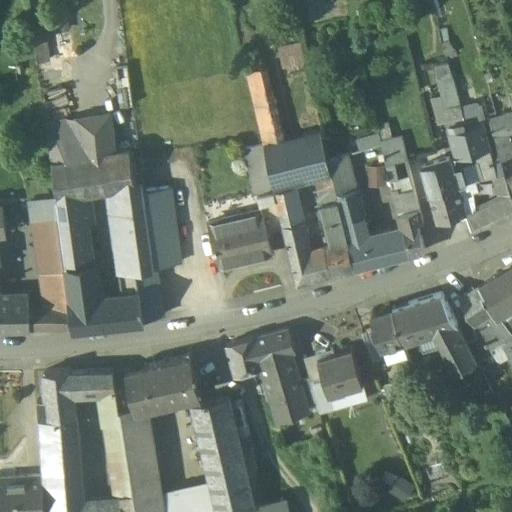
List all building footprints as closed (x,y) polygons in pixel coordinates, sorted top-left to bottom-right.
[(45,24),(32,26),(37,62),(50,60),(45,24)] [(454,40),(442,43),(446,56),(456,52),(454,40)] [(301,42),(279,48),(283,67),(305,62),(301,42)] [(433,65),(444,104),(460,100),(449,60),(433,65)] [(280,140),(263,68),(247,71),(264,144),(280,140)] [(461,105),(446,108),(449,125),(466,122),(461,105)] [(109,112),(48,123),(54,161),(115,151),(109,112)] [(511,112),(490,119),(501,160),(511,157),(511,146),(509,137),(511,135),(511,112)] [(466,122),(449,125),(453,141),(457,157),(473,152),(473,149),(490,145),(483,122),(467,127),(466,122)] [(280,140),(264,144),(275,189),(295,183),(318,177),(332,173),(329,159),(321,128),(280,140)] [(360,148),(381,141),(378,130),(356,137),(360,148)] [(402,138),(383,144),(388,162),(407,158),(402,138)] [(264,144),(246,148),(256,195),(258,195),(275,190),(275,189),(264,144)] [(490,145),(473,149),(473,152),(477,166),(494,162),(490,145)] [(115,151),(54,161),(59,197),(59,199),(81,195),(122,188),(137,185),(131,149),(115,151)] [(364,149),(348,154),(351,167),(371,162),(364,149)] [(348,154),(329,159),(332,173),(333,173),(338,193),(357,189),(351,167),(348,154)] [(451,157),(422,165),(431,194),(459,185),(451,157)] [(500,197),(476,208),(479,217),(477,218),(480,225),(511,210),(511,195),(507,177),(506,175),(501,160),(494,162),(497,176),(494,177),(500,197)] [(494,162),(477,166),(481,180),(494,177),(497,176),(494,162)] [(332,173),(318,177),(324,203),(339,198),(338,193),(333,173),(332,173)] [(49,179),(27,182),(29,196),(34,196),(51,193),(49,179)] [(475,181),(459,185),(462,194),(478,189),(475,181)] [(295,183),(275,189),(275,190),(283,224),(304,218),(297,189),(295,183)] [(137,185),(122,188),(124,205),(147,202),(145,190),(145,187),(143,188),(137,185)] [(459,185),(431,194),(438,222),(466,214),(467,214),(466,211),(462,194),(459,185)] [(171,187),(145,190),(147,202),(155,264),(181,261),(171,187)] [(357,189),(338,193),(339,198),(349,239),(349,240),(366,236),(361,217),(364,216),(357,189)] [(415,189),(394,194),(403,227),(411,254),(426,251),(418,222),(423,220),(415,189)] [(275,190),(258,195),(262,210),(263,209),(268,232),(284,228),(283,224),(275,190)] [(51,193),(34,196),(37,217),(59,214),(57,197),(56,192),(51,193)] [(81,195),(59,199),(59,197),(57,197),(59,214),(60,221),(84,217),(81,195)] [(23,197),(0,200),(0,232),(28,228),(23,197)] [(324,203),(321,203),(325,219),(331,244),(349,239),(339,198),(324,203)] [(147,202),(124,205),(133,269),(136,269),(137,270),(155,267),(155,264),(147,202)] [(476,208),(466,211),(467,214),(466,214),(471,230),(480,225),(477,218),(479,217),(476,208)] [(262,210),(209,222),(219,265),(273,252),(268,232),(263,209),(262,210)] [(59,214),(37,217),(49,307),(70,307),(69,300),(70,300),(65,270),(67,269),(60,221),(59,214)] [(84,217),(60,221),(67,269),(69,268),(91,264),(84,217)] [(304,218),(283,224),(284,228),(297,284),(318,278),(311,249),(304,219),(304,218)] [(366,236),(349,240),(356,268),(411,254),(403,227),(372,235),(371,233),(369,234),(370,235),(366,236)] [(331,244),(325,245),(332,274),(356,268),(349,240),(349,239),(331,244)] [(325,245),(311,249),(318,278),(332,274),(325,245)] [(91,264),(69,268),(74,299),(102,295),(97,265),(96,264),(95,264),(91,264)] [(155,267),(137,270),(140,291),(145,319),(165,315),(157,267),(155,267)] [(511,267),(480,286),(494,311),(497,317),(497,316),(510,309),(511,307),(511,267)] [(133,269),(121,271),(125,293),(140,291),(137,270),(136,269),(133,269)] [(480,286),(460,298),(471,318),(475,323),(494,311),(480,286)] [(125,293),(110,294),(113,323),(145,319),(140,291),(125,293)] [(443,292),(394,307),(404,341),(421,336),(418,327),(432,323),(455,317),(443,292)] [(0,296),(0,328),(31,328),(30,308),(29,294),(0,296)] [(74,299),(72,299),(76,327),(113,323),(110,294),(102,295),(74,299)] [(49,307),(30,308),(31,327),(49,327),(49,307)] [(70,307),(49,307),(49,327),(73,325),(70,307)] [(394,307),(372,314),(382,348),(403,341),(404,341),(394,307)] [(511,310),(510,309),(497,316),(497,317),(498,320),(501,318),(511,333),(511,310)] [(494,311),(475,323),(471,318),(470,319),(478,335),(467,340),(477,360),(494,352),(496,358),(511,350),(511,333),(501,318),(498,320),(497,317),(494,311)] [(455,317),(432,323),(449,357),(456,370),(477,360),(467,340),(455,317)] [(289,327),(255,336),(258,351),(289,344),(295,342),(289,327)] [(255,336),(228,344),(236,373),(262,365),(258,351),(255,336)] [(403,341),(382,348),(384,357),(393,362),(409,357),(403,341)] [(264,373),(294,366),(289,344),(258,351),(262,365),(264,373)] [(334,353),(318,358),(329,394),(331,394),(364,384),(353,347),(334,353)] [(333,348),(305,356),(311,377),(318,401),(321,412),(335,407),(331,394),(329,394),(318,358),(334,353),(333,348)] [(192,354),(146,365),(154,402),(200,391),(196,371),(198,370),(197,367),(195,367),(192,354)] [(449,357),(431,366),(436,376),(454,369),(455,370),(456,370),(449,357)] [(146,365),(115,372),(118,389),(121,410),(122,410),(139,406),(154,402),(146,365)] [(267,387),(297,381),(294,366),(264,373),(267,387)] [(114,369),(71,371),(71,369),(45,371),(48,399),(39,400),(40,419),(75,416),(73,390),(102,389),(118,389),(115,372),(114,369)] [(311,377),(297,381),(304,405),(318,401),(311,377)] [(297,381),(267,387),(274,420),(306,411),(304,405),(297,381)] [(395,381),(384,386),(395,413),(406,409),(395,381)] [(118,389),(102,389),(107,423),(122,420),(121,410),(118,389)] [(229,393),(192,402),(201,437),(238,428),(233,407),(229,393)] [(150,430),(144,422),(139,406),(122,410),(124,420),(127,443),(136,496),(138,511),(163,511),(160,490),(150,430)] [(75,416),(40,419),(44,469),(80,466),(75,416)] [(122,420),(107,423),(111,447),(127,443),(124,420),(122,420)] [(238,428),(201,437),(211,478),(218,511),(223,511),(229,511),(228,511),(229,511),(256,506),(256,505),(251,485),(238,428)] [(127,443),(111,447),(118,497),(122,497),(136,496),(127,443)] [(80,466),(44,469),(44,473),(46,503),(83,500),(80,466)] [(44,473),(33,474),(34,511),(46,511),(46,503),(44,473)] [(389,488),(404,499),(415,483),(400,473),(389,488)] [(34,511),(33,474),(0,476),(0,511),(34,511)] [(218,511),(211,478),(160,490),(163,511),(218,511)] [(138,511),(136,496),(122,497),(123,511),(138,511)] [(83,500),(46,503),(46,511),(123,511),(122,497),(118,497),(83,500)] [(286,511),(283,499),(256,505),(256,506),(229,511),(286,511)]
